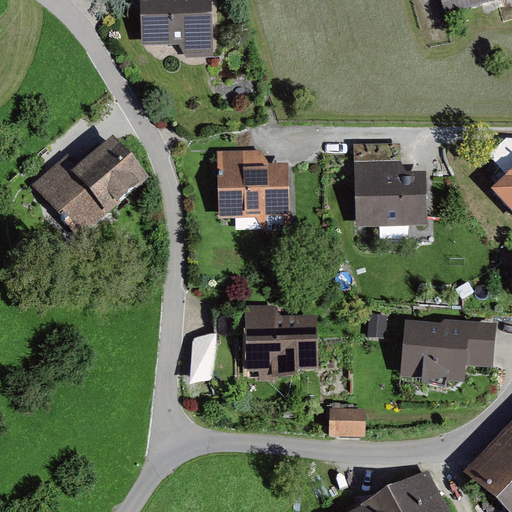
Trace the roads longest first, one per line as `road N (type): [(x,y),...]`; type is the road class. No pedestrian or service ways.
road 1 (residential): [(51,0),(102,57),(173,193),(178,268),(166,390),(180,453)]
road 2 (residential): [(511,401),(472,436),(427,448),(371,453),(221,443),(180,453)]
road 3 (residential): [(511,134),(325,133)]
